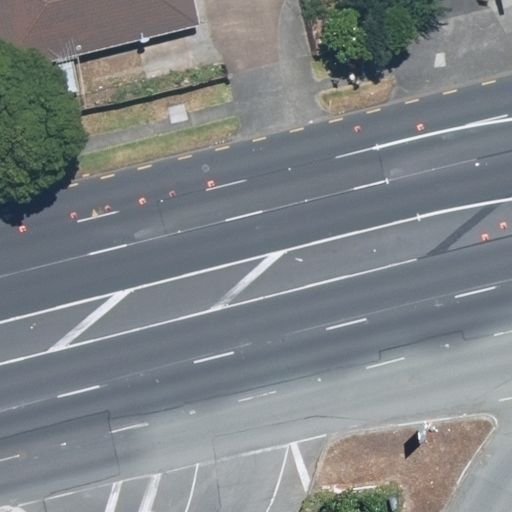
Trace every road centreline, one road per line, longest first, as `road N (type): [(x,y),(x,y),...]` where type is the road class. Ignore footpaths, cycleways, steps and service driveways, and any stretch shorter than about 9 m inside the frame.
road 1 (primary): [(511,308),(0,440)]
road 2 (primary): [(0,277),(511,157)]
